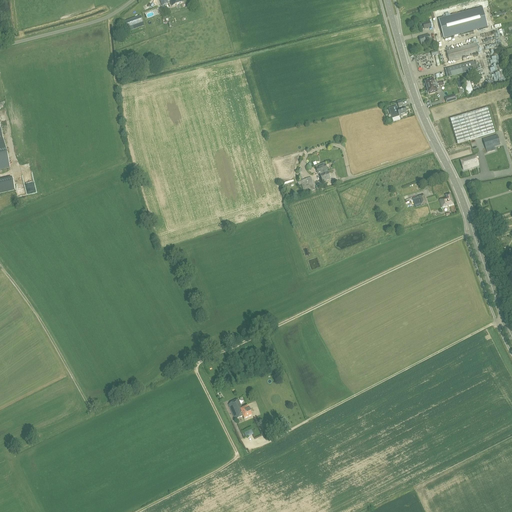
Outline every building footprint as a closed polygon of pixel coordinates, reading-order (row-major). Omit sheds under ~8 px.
[(164,15),(171,11),(167,4),(160,9),(164,15)] [(482,8),(438,20),(444,39),(488,28),(482,8)] [(143,22),(127,28),(128,31),(144,25),(143,22)] [(419,38),(421,45),(431,43),(428,35),(419,38)] [(446,51),(449,61),(478,54),(475,44),(446,51)] [(495,57),(498,65),(497,65),(501,82),(497,83),(492,84),(494,89),(508,85),(499,52),(493,54),(494,57),(495,57)] [(447,78),(468,72),(476,70),(474,62),(445,70),(447,78)] [(426,88),(435,86),(433,80),(425,82),(426,88)] [(463,82),(467,96),(474,94),(469,80),(463,82)] [(439,87),(438,87),(438,85),(435,86),(426,88),(428,94),(437,92),(436,89),(438,88),(439,87)] [(455,95),(444,98),(446,103),(456,101),(455,95)] [(392,119),(399,116),(406,114),(404,108),(397,110),(396,107),(389,109),(392,119)] [(495,132),(487,108),(450,119),(457,143),(495,132)] [(0,169),(9,167),(3,140),(0,127),(0,169)] [(485,149),(500,145),(497,136),(483,140),(485,149)] [(463,170),(478,165),(475,156),(460,160),(463,170)] [(322,173),(322,174),(328,172),(325,165),(316,168),(318,174),(322,173)] [(328,172),(322,174),(320,175),(322,182),(330,180),(328,172)] [(315,190),(311,177),(303,180),(302,179),(300,180),(300,182),(298,183),(299,185),(301,184),(304,193),(305,194),(315,190)] [(0,192),(14,190),(11,178),(0,179),(0,192)] [(445,195),(446,198),(439,200),(442,208),(453,205),(450,194),(445,195)] [(418,197),(420,206),(427,204),(424,195),(418,197)] [(244,419),(252,416),(248,406),(242,409),(239,400),(229,405),(235,420),(243,416),(244,419)]
